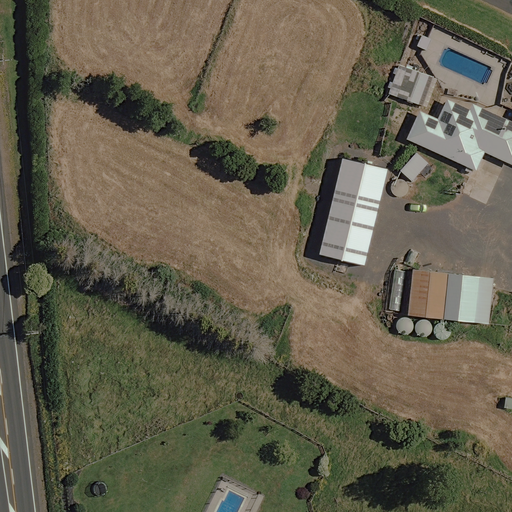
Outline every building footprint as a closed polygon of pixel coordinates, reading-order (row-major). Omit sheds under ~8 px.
[(430,75),(399,62),(386,94),(418,106),(430,75)] [(469,111),(446,101),(437,121),(419,113),(406,141),(475,172),(483,153),(511,166),(511,124),(471,106),(469,111)] [(407,122),(392,115),(385,132),(400,139),(407,122)] [(428,164),(415,154),(400,173),(412,183),(428,164)] [(384,188),(364,177),(357,189),(378,200),(384,188)] [(357,227),(355,251),(371,252),(370,269),(383,270),(385,242),(371,241),(371,228),(357,227)] [(492,280),(411,272),(406,317),(487,324),(492,280)] [(450,324),(434,323),(432,340),(449,341),(450,324)]
